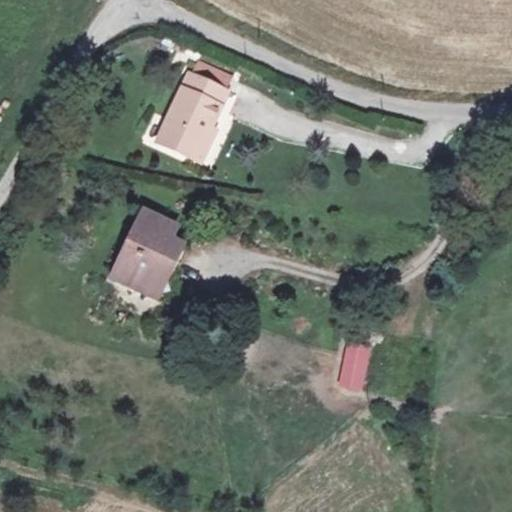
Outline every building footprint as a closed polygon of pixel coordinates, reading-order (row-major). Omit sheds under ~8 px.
[(227,89),(192,75),(185,90),(220,103),(227,89)] [(220,103),(185,90),(159,160),(200,176),(213,144),(228,106),(220,103)] [(218,146),(213,144),(200,176),(206,178),(218,146)] [(168,220),(150,211),(118,275),(146,287),(155,269),(172,278),(189,241),(172,233),(168,220)] [(172,278),(155,269),(146,287),(164,295),(172,278)] [(365,351),(353,396),(369,400),(380,355),(365,351)]
